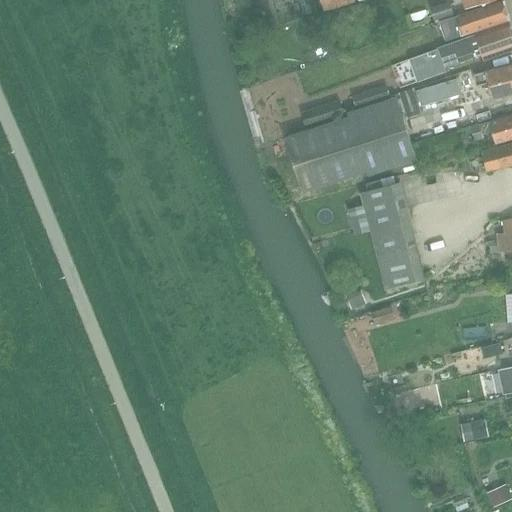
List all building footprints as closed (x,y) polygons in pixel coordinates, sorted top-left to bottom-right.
[(356,3),(354,0),(321,0),(324,12),(356,3)] [(462,0),(465,10),(494,0),(462,0)] [(463,35),(510,19),(505,1),(456,16),(455,17),(440,21),(446,41),(463,35)] [(450,2),(430,8),(435,23),(440,21),(455,17),(450,2)] [(453,42),(438,47),(438,49),(444,66),(446,65),(483,52),(486,59),(511,49),(511,28),(510,22),(453,42)] [(420,55),(411,58),(414,65),(420,81),(447,72),(444,66),(438,49),(431,51),(420,55)] [(511,64),(486,71),(474,74),(477,86),(489,83),(493,98),(511,93),(511,64)] [(421,107),(461,94),(457,79),(416,91),(421,107)] [(356,106),(385,97),(391,95),(387,83),(352,95),(356,106)] [(413,89),(401,93),(409,117),(421,113),(413,89)] [(417,160),(418,161),(456,149),(451,133),(412,145),(397,97),(348,113),(349,115),(285,136),(303,193),(367,172),(369,175),(417,160)] [(344,115),(339,100),(301,112),(306,127),(344,115)] [(496,143),(511,138),(511,114),(472,127),(476,141),(484,138),(483,134),(493,131),(496,143)] [(511,144),(482,152),(487,171),(511,164),(511,144)] [(386,290),(425,279),(400,183),(384,187),(382,179),(367,183),(369,191),(361,193),(364,205),(349,209),(356,235),(371,231),(386,290)] [(491,253),(511,250),(511,218),(503,220),(505,233),(497,234),(498,243),(490,244),(491,253)] [(391,306),(371,313),(375,325),(395,319),(391,306)] [(501,342),(482,348),(485,358),(504,353),(501,342)] [(511,367),(499,371),(504,393),(511,392),(511,367)] [(461,424),(465,442),(489,437),(486,419),(461,424)] [(511,497),(506,484),(487,493),(494,507),(511,498),(511,497)] [(466,499),(455,503),(458,511),(469,507),(466,499)]
